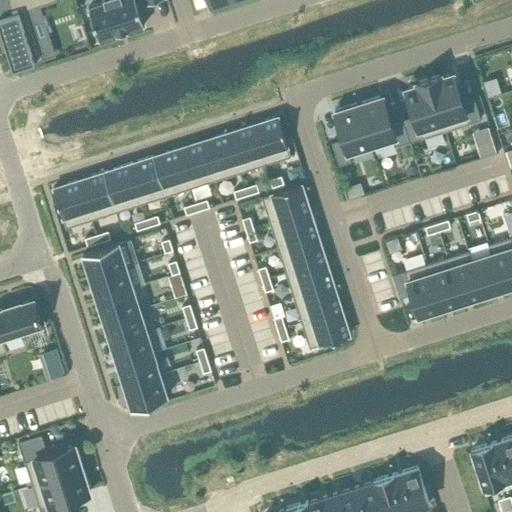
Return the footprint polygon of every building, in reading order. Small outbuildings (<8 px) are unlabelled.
[(42,60),(27,11),(56,1),(56,0),(7,0),(12,15),(0,18),(0,50),(1,52),(5,51),(11,70),(42,60)] [(146,24),(138,0),(103,0),(104,1),(90,6),(100,39),(146,24)] [(441,74),(429,78),(446,130),(481,119),(474,96),(462,100),(453,72),(442,76),(441,74)] [(414,115),(403,118),(410,141),(446,130),(429,78),(416,82),(417,84),(406,87),(414,115)] [(382,95),(358,102),(373,148),(396,141),(397,146),(410,141),(403,118),(391,122),(382,95)] [(344,137),(332,141),(339,164),(351,160),(350,156),(373,148),(358,102),(357,103),(357,102),(336,109),(337,109),(335,110),(344,137)] [(291,155),(278,115),(252,123),(265,164),(291,155)] [(252,123),(228,131),(240,171),(260,165),(265,164),(252,123)] [(228,131),(203,139),(216,179),(240,171),(228,131)] [(203,139),(178,147),(191,187),(216,179),(203,139)] [(178,147),(153,155),(166,195),(191,187),(178,147)] [(166,195),(153,155),(129,163),(141,203),(166,195)] [(129,163),(104,171),(117,211),(141,203),(129,163)] [(374,168),(351,177),(358,195),(381,186),(374,168)] [(104,171),(79,179),(92,219),(117,211),(104,171)] [(281,175),(270,179),(272,186),(284,183),(281,175)] [(79,179),(53,187),(66,227),(92,219),(79,179)] [(257,183),(245,186),(248,194),(259,191),(257,183)] [(310,210),(302,184),(262,197),(270,223),(310,210)] [(245,186),(234,190),(236,198),(248,194),(245,186)] [(207,199),(196,202),(198,210),(210,206),(207,199)] [(196,202),(184,206),(187,214),(198,210),(196,202)] [(480,217),(478,209),(466,212),(469,220),(480,217)] [(318,235),(310,210),(270,223),(278,248),(318,235)] [(160,222),(157,215),(146,218),(149,226),(160,222)] [(250,215),(242,218),(246,229),(254,227),(250,215)] [(146,218),(135,222),(137,229),(149,226),(146,218)] [(439,230),(450,226),(448,218),(436,222),(439,230)] [(254,227),(246,229),(246,230),(250,241),(258,239),(254,227)] [(438,227),(427,231),(430,238),(440,235),(438,227)] [(108,230),(97,234),(99,241),(111,238),(108,230)] [(97,234),(85,237),(88,245),(99,241),(97,234)] [(326,260),(318,235),(278,248),(286,273),(326,260)] [(511,235),(488,243),(491,252),(492,252),(503,287),(511,284),(511,235)] [(91,250),(83,253),(87,266),(90,276),(137,261),(130,238),(91,250)] [(169,238),(162,240),(165,252),(173,249),(171,245),(169,238)] [(469,249),(447,256),(462,300),(482,294),(471,259),(472,258),(469,249)] [(472,258),(471,259),(482,294),(503,287),(492,252),(491,252),(472,258)] [(447,256),(427,263),(441,307),(462,300),(447,256)] [(176,259),(168,262),(172,274),(180,271),(176,259)] [(294,297),(334,285),(326,260),(286,273),(294,297)] [(137,261),(90,276),(97,297),(133,286),(144,282),(137,261)] [(427,263),(392,274),(399,296),(411,293),(418,314),(441,307),(427,263)] [(270,278),(267,266),(259,269),(263,280),(270,278)] [(180,271),(169,275),(175,296),(187,292),(180,271)] [(270,278),(263,280),(266,291),(273,288),(270,278)] [(302,322),(342,309),(334,285),(294,297),(302,322)] [(105,320),(140,309),(133,286),(97,297),(105,320)] [(0,353),(7,351),(4,340),(43,328),(33,298),(21,302),(21,301),(3,307),(4,308),(0,308),(0,353)] [(190,303),(182,306),(186,317),(194,314),(190,303)] [(147,331),(140,309),(105,320),(112,342),(147,331)] [(350,335),(342,309),(302,322),(310,348),(350,335)] [(282,315),(274,317),(278,329),(285,326),(282,315)] [(189,330),(197,327),(193,316),(186,318),(189,330)] [(285,326),(278,329),(281,340),(289,338),(285,326)] [(154,352),(147,331),(112,342),(118,363),(154,352)] [(204,346),(196,349),(200,360),(208,358),(204,346)] [(161,374),(154,352),(118,363),(125,385),(161,374)] [(208,358),(200,360),(204,372),(211,369),(208,358)] [(168,397),(161,374),(125,385),(133,408),(168,397)] [(71,410),(33,411),(33,427),(72,426),(71,410)] [(41,434),(19,441),(32,483),(83,467),(82,466),(83,466),(76,445),(76,446),(75,444),(60,449),(58,443),(46,447),(41,434)] [(511,435),(493,442),(507,486),(511,484),(511,435)] [(493,442),(471,448),(486,493),(507,486),(493,442)] [(418,466),(395,473),(407,509),(429,502),(418,466)] [(83,467),(32,483),(41,511),(66,511),(64,506),(76,502),(75,496),(90,491),(83,467)] [(395,472),(373,479),(373,480),(383,511),(398,511),(407,509),(395,473),(395,472)] [(383,511),(373,480),(352,487),(359,511),(383,511)] [(359,511),(352,487),(330,493),(335,511),(359,511)] [(335,511),(330,493),(308,500),(311,511),(335,511)] [(308,500),(286,507),(287,511),(311,511),(308,500)]
